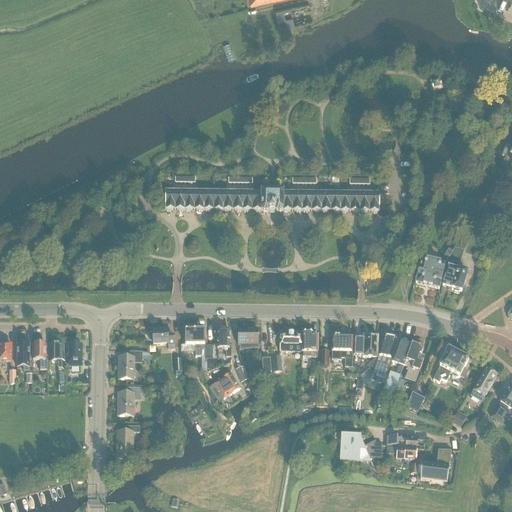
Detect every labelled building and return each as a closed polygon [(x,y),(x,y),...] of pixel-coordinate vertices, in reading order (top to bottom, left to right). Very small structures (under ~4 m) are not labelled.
[(281,26),(296,22),(293,14),(286,16),(284,7),(276,9),(281,26)] [(433,94),(442,91),(439,81),(430,85),(433,94)] [(501,200),(508,190),(502,186),(496,182),(487,197),(488,198),(487,200),(491,203),(495,196),(501,200)] [(379,213),(379,194),(272,193),(165,192),(164,211),(165,211),(167,213),(170,213),(172,211),(177,211),(179,213),(182,213),(184,211),(186,213),(189,213),(191,211),(196,211),(198,213),(201,213),(203,211),(205,213),(208,213),(211,211),(216,212),(218,213),(221,213),(223,212),(225,214),(228,214),(230,212),(235,212),(237,214),(240,214),(242,212),(244,214),(247,214),(249,212),(254,212),(256,214),(259,214),(261,212),(263,214),(266,214),(268,212),(275,212),(277,214),(280,214),(282,212),(284,214),(287,214),(289,212),(294,212),(296,214),(299,214),(301,212),(303,214),(306,214),(309,212),(313,213),(315,214),(319,215),(321,213),(323,215),(326,215),(328,213),(333,213),(335,215),(338,215),(340,213),(342,215),(345,215),(347,213),(352,213),(354,215),(357,215),(359,213),(361,215),(364,215),(366,213),(371,213),(373,215),(376,215),(378,213),(379,213)] [(444,265),(441,279),(444,280),(442,287),(452,290),(451,290),(453,291),(454,293),(458,294),(460,293),(461,293),(467,274),(450,269),(453,262),(459,264),(463,252),(454,249),(452,252),(447,260),(444,265)] [(421,260),(415,284),(439,290),(441,279),(444,265),(447,260),(452,252),(448,250),(440,264),(421,260)] [(415,277),(419,260),(412,258),(408,276),(415,277)] [(193,332),(191,330),(188,330),(186,332),(185,332),(185,347),(195,347),(195,358),(204,358),(203,360),(212,360),(212,347),(204,347),(207,347),(207,341),(204,341),(204,332),(194,332),(193,332)] [(257,333),(257,331),(254,331),(254,330),(247,330),(247,332),(238,332),(238,346),(253,346),(253,350),(258,350),(258,345),(257,345),(257,338),(259,336),(259,334),(257,333)] [(229,347),(228,331),(217,331),(217,350),(226,350),(226,359),(231,359),(231,347),(229,347)] [(167,338),(167,332),(152,333),(152,335),(150,335),(149,336),(148,338),(149,340),(151,342),(153,342),(153,346),(168,345),(168,350),(174,350),(173,338),(167,338)] [(301,353),(302,335),(280,335),(279,353),(301,353)] [(317,359),(317,337),(312,337),(312,335),(302,335),(302,354),(303,354),(303,359),(317,359)] [(340,362),(340,360),(345,360),(344,369),(352,369),(353,359),(351,359),(351,354),(352,339),(340,338),(338,336),(335,336),(332,338),(331,353),(332,353),(331,361),(340,362)] [(363,337),(363,341),(355,340),(354,357),(362,357),(362,358),(376,359),(378,337),(363,337)] [(378,361),(376,359),(373,361),(361,372),(359,374),(358,375),(362,380),(371,372),(370,371),(376,365),(370,381),(381,385),(397,341),(382,338),(378,361)] [(403,367),(405,362),(410,345),(399,342),(392,363),(400,366),(399,368),(398,368),(395,375),(390,374),(383,392),(393,396),(400,377),(399,377),(403,367)] [(6,346),(5,344),(1,344),(0,345),(0,361),(5,362),(5,363),(11,363),(11,358),(11,346),(6,346)] [(24,346),(22,344),(19,344),(18,346),(17,346),(17,361),(23,362),(23,372),(29,372),(29,346),(24,346)] [(40,346),(39,344),(36,344),(35,346),(33,346),(33,362),(40,362),(40,372),(47,372),(47,361),(45,361),(45,346),(40,346)] [(64,372),(64,356),(63,356),(63,346),(60,346),(59,346),(58,344),(54,344),(52,346),(51,346),(52,364),(58,364),(58,372),(64,372)] [(405,362),(403,367),(407,368),(406,371),(407,371),(404,380),(416,384),(419,374),(422,365),(423,361),(420,360),(423,350),(419,349),(419,348),(418,348),(418,347),(414,345),(412,346),(411,346),(405,362)] [(81,368),(81,346),(68,346),(68,368),(81,368)] [(464,381),(467,373),(463,371),(468,361),(448,351),(433,381),(439,384),(440,381),(446,383),(450,374),(452,377),(456,379),(459,379),(459,378),(464,381)] [(329,368),(329,353),(320,353),(320,368),(329,368)] [(151,362),(148,354),(130,354),(130,359),(118,359),(118,381),(133,381),(133,361),(151,362)] [(273,373),(281,372),(280,358),(271,359),(273,373)] [(272,374),(270,359),(261,360),(263,374),(272,374)] [(174,373),(182,372),(181,360),(174,360),(174,373)] [(241,384),(249,381),(243,368),(235,371),(241,384)] [(490,374),(485,371),(473,392),(470,397),(485,406),(488,401),(484,398),(496,378),(495,377),(495,375),(492,373),(490,374)] [(218,403),(220,402),(240,390),(230,375),(214,385),(208,389),(218,403)] [(511,386),(499,403),(501,404),(499,406),(491,419),(499,424),(507,412),(506,411),(508,409),(511,411),(511,386)] [(168,392),(164,388),(160,391),(163,396),(168,392)] [(140,399),(140,390),(126,389),(125,395),(118,395),(117,417),(133,418),(133,399),(140,399)] [(172,398),(168,393),(164,396),(167,401),(172,398)] [(417,414),(424,400),(412,394),(407,409),(417,414)] [(458,413),(451,424),(460,429),(467,418),(458,413)] [(138,434),(139,428),(125,428),(125,434),(117,433),(117,460),(132,460),(132,434),(138,434)] [(363,448),(360,443),(360,437),(335,436),(335,440),(340,443),(339,461),(361,462),(367,459),(374,472),(375,472),(369,461),(374,459),(381,459),(382,445),(375,445),(375,442),(363,448)] [(401,439),(392,438),(392,439),(386,438),(386,449),(416,450),(417,438),(407,436),(406,440),(401,439)] [(416,450),(400,450),(396,450),(396,461),(415,462),(416,450)] [(420,481),(429,482),(430,479),(446,481),(446,484),(447,485),(451,452),(438,452),(436,466),(420,464),(420,466),(420,474),(420,481)]
